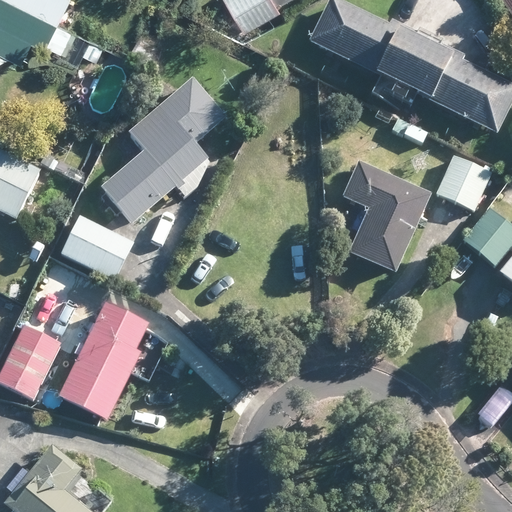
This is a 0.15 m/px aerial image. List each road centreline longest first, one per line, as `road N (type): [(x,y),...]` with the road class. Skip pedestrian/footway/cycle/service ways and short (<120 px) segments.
road 1 (residential): [(496,511),(423,422),(372,379),(309,385),(263,426),(254,489),(266,511)]
road 2 (unknown): [(0,444),(41,433),(73,436),(254,489)]
